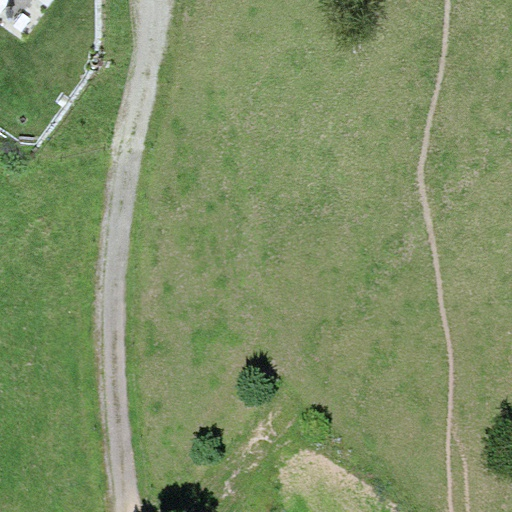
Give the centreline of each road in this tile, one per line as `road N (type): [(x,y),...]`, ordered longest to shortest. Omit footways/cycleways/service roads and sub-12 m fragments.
road 1 (track): [(128,511),(113,341),(125,175),(155,47),(156,0)]
road 2 (track): [(198,511),(294,417)]
